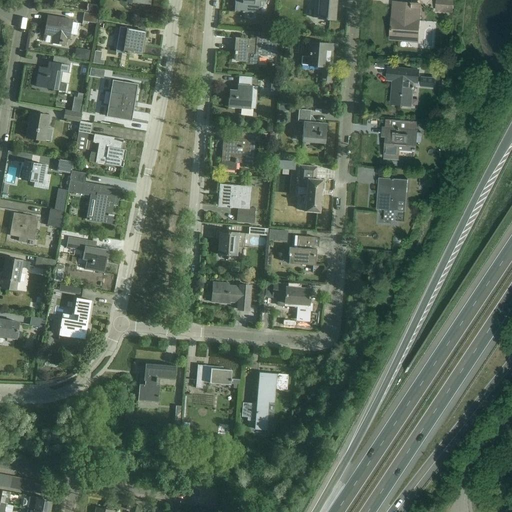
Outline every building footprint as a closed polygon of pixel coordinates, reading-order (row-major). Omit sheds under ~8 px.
[(235,11),(235,12),(243,12),(243,13),(244,13),(244,12),(260,13),(261,2),(265,2),(265,0),(235,0),(236,3),(238,3),(237,11),(235,11)] [(335,20),(337,1),(336,0),(315,0),(315,9),(319,9),(318,19),(335,20)] [(437,0),(437,13),(453,14),(453,0),(437,0)] [(417,40),(419,4),(410,4),(410,6),(403,6),(403,3),(394,3),(393,19),(392,19),(391,39),(417,40)] [(98,16),(84,13),(83,22),(97,25),(98,16)] [(73,21),(60,18),(59,18),(59,20),(55,19),(55,18),(48,16),(44,35),(46,35),(46,33),(53,35),(52,44),(65,46),(67,37),(70,38),(73,21)] [(142,55),(145,39),(146,32),(126,29),(122,52),(126,53),(126,54),(129,54),(129,53),(143,55),(142,55)] [(297,34),(297,33),(284,32),(283,41),(296,42),(295,42),(296,34),(297,34)] [(236,38),(236,39),(236,51),(235,51),(235,54),(237,54),(236,61),(246,62),(246,64),(255,65),(255,55),(275,56),(276,49),(277,47),(276,47),(277,39),(257,37),(257,41),(249,40),(249,39),(236,38)] [(302,57),(302,65),(324,67),(323,80),(330,81),(333,45),(311,43),(310,52),(309,55),(310,55),(310,57),(302,57)] [(52,63),(52,64),(51,69),(39,67),(37,75),(39,76),(37,87),(35,87),(35,88),(59,91),(59,90),(56,90),(57,84),(60,85),(62,72),(68,73),(69,66),(52,63)] [(391,104),(408,105),(409,96),(412,96),(413,89),(414,87),(413,87),(413,85),(433,86),(433,78),(421,77),(421,81),(417,81),(418,70),(398,69),(398,70),(388,70),(389,68),(388,68),(387,80),(392,80),(391,104)] [(239,77),(239,86),(252,87),(252,78),(239,77)] [(109,106),(107,116),(130,120),(132,112),(137,86),(113,82),(109,106)] [(229,106),(229,107),(250,109),(256,109),(258,87),(252,87),(239,86),(239,92),(230,91),(230,98),(230,99),(229,107),(229,106)] [(325,144),(326,131),(327,125),(310,123),(311,111),(299,110),(298,122),(303,123),(301,142),(325,144)] [(80,122),(82,114),(65,111),(64,119),(80,122)] [(46,129),(48,116),(31,113),(29,122),(30,122),(29,126),(28,126),(28,127),(29,127),(27,137),(26,137),(26,138),(44,141),(44,140),(50,141),(52,130),(46,129)] [(91,135),(92,124),(80,122),(75,150),(85,152),(88,138),(86,137),(86,134),(91,135)] [(382,135),(382,136),(387,137),(387,141),(386,141),(384,158),(398,159),(399,149),(413,150),(413,151),(416,151),(416,149),(415,149),(416,142),(420,142),(422,141),(422,133),(421,132),(416,131),(383,129),(382,129),(382,135)] [(253,164),(255,142),(260,143),(261,135),(244,133),(243,140),(225,139),(224,153),(225,153),(223,169),(236,170),(237,162),(253,164)] [(123,141),(123,140),(95,135),(93,143),(99,144),(96,163),(123,167),(126,150),(121,150),(123,143),(124,143),(125,141),(123,141)] [(73,162),(59,160),(57,172),(71,174),(72,171),(73,162)] [(22,178),(22,180),(42,183),(45,166),(25,162),(23,170),(22,170),(21,178),(22,178)] [(320,213),(322,181),(316,180),(317,168),(300,166),(298,194),(307,195),(306,212),(320,213)] [(93,221),(100,222),(111,224),(113,217),(114,217),(114,215),(111,215),(113,204),(117,205),(119,190),(85,183),(87,174),(72,171),(68,192),(97,197),(93,221)] [(379,178),(379,179),(376,209),(396,211),(397,200),(406,201),(408,180),(379,178)] [(221,185),(220,193),(224,194),(223,208),(223,207),(229,207),(229,208),(232,208),(239,208),(237,222),(254,223),(255,210),(246,209),(248,187),(221,185)] [(65,212),(51,209),(48,226),(62,229),(65,212)] [(39,218),(14,214),(13,220),(14,220),(12,230),(11,229),(10,236),(20,237),(19,241),(27,243),(28,238),(35,239),(39,218)] [(249,227),(249,229),(249,234),(268,236),(268,229),(249,227)] [(244,248),(245,234),(228,232),(228,233),(217,232),(216,239),(219,239),(218,255),(232,256),(232,255),(236,255),(237,247),(244,248)] [(315,250),(315,244),(316,238),(298,236),(297,248),(290,248),(289,256),(290,256),(289,264),(314,266),(315,255),(316,255),(316,250),(315,250)] [(109,251),(96,248),(92,248),(93,241),(69,237),(67,246),(73,247),(74,245),(85,248),(83,260),(89,261),(87,269),(102,272),(104,260),(107,261),(109,251)] [(29,269),(30,263),(30,262),(22,261),(6,258),(2,279),(3,279),(2,288),(17,290),(21,267),(29,269)] [(37,258),(36,264),(44,265),(44,269),(54,270),(56,261),(37,258)] [(268,283),(267,296),(279,297),(279,306),(286,306),(286,303),(309,305),(310,289),(287,287),(287,285),(268,283)] [(229,301),(235,302),(239,302),(238,309),(239,310),(239,309),(248,310),(250,286),(240,285),(240,288),(228,287),(228,285),(214,284),(213,295),(219,295),(218,301),(219,301),(219,303),(229,304),(229,301)] [(85,337),(89,314),(91,301),(77,299),(74,314),(79,315),(77,322),(62,319),(61,326),(60,326),(60,328),(61,328),(60,332),(85,337)] [(45,328),(46,319),(31,317),(29,326),(45,328)] [(17,332),(19,323),(12,322),(12,321),(11,321),(11,322),(0,319),(0,335),(21,339),(22,333),(17,332)] [(176,366),(145,364),(144,381),(145,381),(145,385),(140,384),(139,401),(159,403),(160,386),(157,386),(158,378),(175,380),(176,366)] [(230,385),(232,370),(206,368),(206,366),(198,365),(196,388),(202,389),(203,378),(210,379),(210,383),(230,385)] [(288,375),(259,373),(257,402),(260,402),(259,405),(243,404),(242,417),(248,418),(247,421),(256,422),(255,428),(268,429),(270,402),(275,402),(276,389),(278,389),(280,391),(283,391),(285,390),(287,390),(288,375)] [(10,488),(12,477),(6,476),(4,487),(10,488)] [(16,489),(18,478),(12,477),(10,488),(16,489)] [(22,490),(24,479),(18,478),(16,489),(22,490)] [(28,491),(30,480),(24,479),(22,490),(28,491)] [(34,492),(36,481),(30,480),(28,491),(34,492)] [(39,493),(42,482),(36,481),(34,492),(39,493)] [(48,483),(42,482),(39,493),(45,494),(48,483)] [(2,491),(1,496),(0,503),(4,504),(6,504),(8,492),(2,491)] [(46,511),(49,511),(52,500),(31,496),(28,509),(46,511)]
